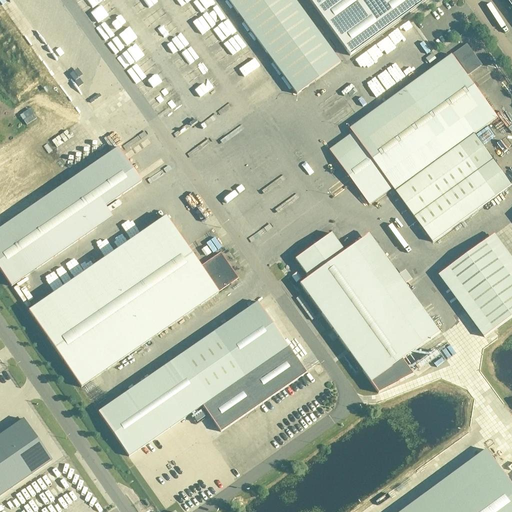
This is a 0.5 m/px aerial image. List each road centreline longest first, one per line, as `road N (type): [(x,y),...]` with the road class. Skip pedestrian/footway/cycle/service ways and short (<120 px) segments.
road 1 (unclassified): [(65,0),(353,402),(203,511)]
road 2 (unclassified): [(0,329),(125,511)]
